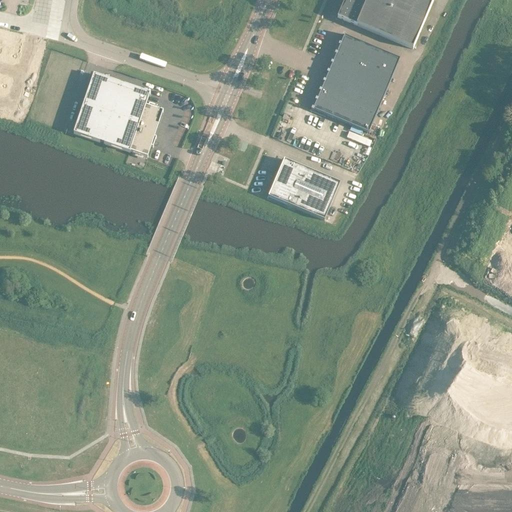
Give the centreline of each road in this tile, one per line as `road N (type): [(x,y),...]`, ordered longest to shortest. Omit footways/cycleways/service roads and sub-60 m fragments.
road 1 (tertiary): [(228,91),(141,298),(122,397)]
road 2 (unclassified): [(71,0),(68,25),(78,38),(228,91)]
